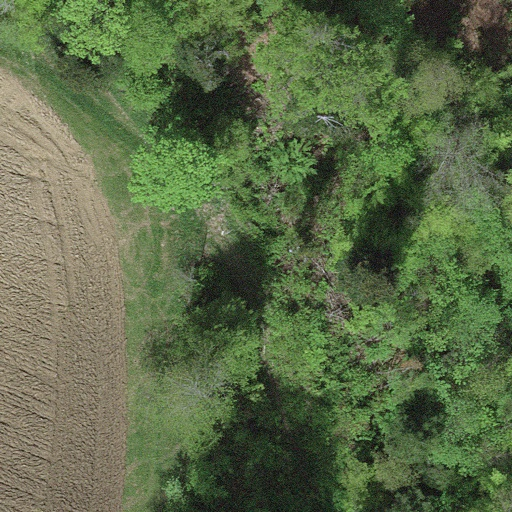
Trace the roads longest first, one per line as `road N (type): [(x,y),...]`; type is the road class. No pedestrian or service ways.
road 1 (track): [(332,511),(130,119)]
road 2 (track): [(130,119),(169,228),(194,382),(184,511)]
road 3 (track): [(130,119),(0,31)]
